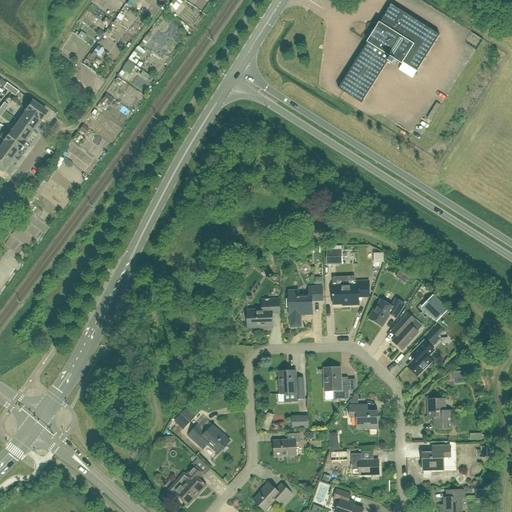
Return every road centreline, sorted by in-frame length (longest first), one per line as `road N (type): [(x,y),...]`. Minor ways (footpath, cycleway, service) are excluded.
road 1 (residential): [(397,511),(398,392),(355,350),(250,352),(249,469),(212,511)]
road 2 (tertiary): [(40,417),(230,80)]
road 3 (primary): [(230,80),(511,258)]
road 4 (primary): [(511,244),(237,69)]
road 5 (track): [(58,122),(73,129),(168,0)]
